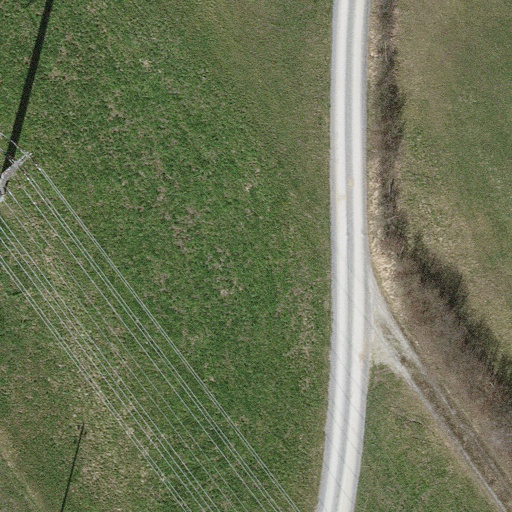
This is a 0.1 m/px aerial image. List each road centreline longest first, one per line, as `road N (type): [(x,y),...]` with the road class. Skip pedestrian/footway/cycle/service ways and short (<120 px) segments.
road 1 (track): [(352,0),(353,328),(339,511)]
road 2 (track): [(353,328),(392,340),(510,511)]
